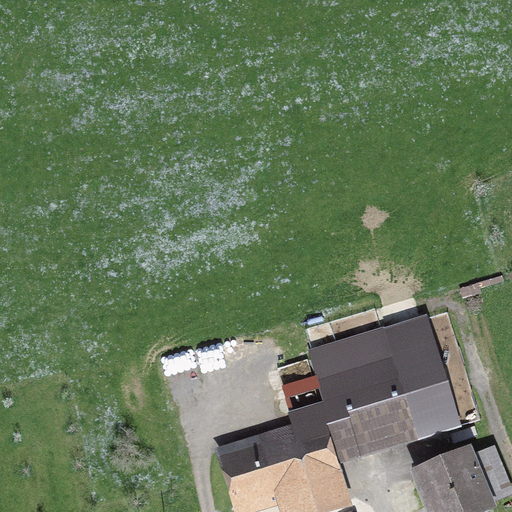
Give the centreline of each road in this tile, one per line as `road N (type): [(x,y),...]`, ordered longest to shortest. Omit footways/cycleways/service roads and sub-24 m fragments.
road 1 (track): [(422,306),(446,301),(460,313),(511,457)]
road 2 (track): [(231,405),(197,447),(209,511)]
